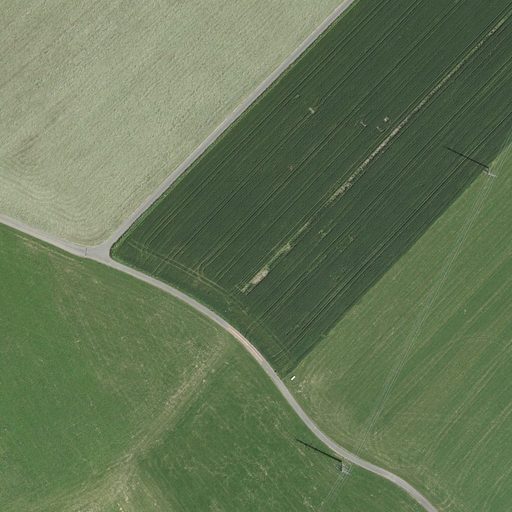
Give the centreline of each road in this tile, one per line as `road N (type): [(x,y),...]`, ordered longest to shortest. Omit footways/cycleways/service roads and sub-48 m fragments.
road 1 (track): [(435,511),(398,474),(357,460),(314,429),(281,376),(191,301),(0,218)]
road 2 (track): [(348,0),(99,257)]
